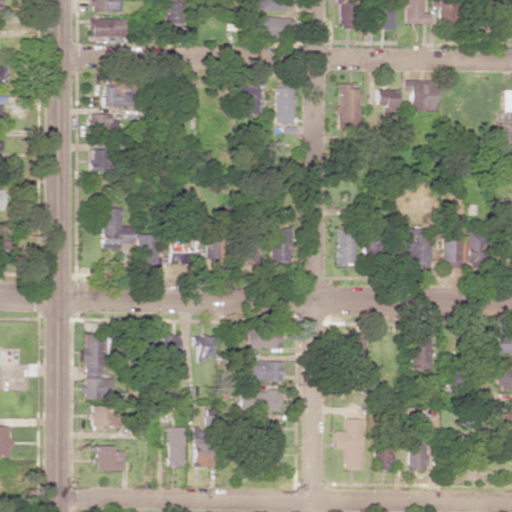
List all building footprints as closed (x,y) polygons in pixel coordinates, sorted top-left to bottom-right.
[(114,0),(86,0),(87,12),(114,11),(114,0)] [(161,0),(160,28),(178,28),(179,0),(161,0)] [(249,0),(250,10),(284,10),(283,0),(249,0)] [(352,0),(334,0),(334,27),(351,28),(352,0)] [(389,29),(389,0),(369,0),(369,28),(389,29)] [(419,0),(400,0),(401,24),(426,23),(426,12),(419,12),(419,0)] [(453,26),(453,0),(436,0),(435,26),(453,26)] [(462,10),(462,25),(479,24),(479,9),(462,10)] [(511,11),(496,12),(497,39),(511,38),(511,11)] [(283,18),(245,17),(245,34),(282,34),(283,18)] [(121,18),(88,18),(88,38),(121,37),(121,18)] [(405,110),(432,111),(432,82),(405,82),(405,110)] [(254,84),(234,83),(233,115),(253,115),(254,84)] [(115,85),(98,84),(97,106),(124,107),(125,92),(114,91),(115,85)] [(333,85),(334,130),(354,129),(353,84),(333,85)] [(270,123),(290,123),(289,87),(270,87),(270,123)] [(187,88),(168,88),(167,116),(187,117),(187,88)] [(498,111),(511,111),(511,88),(498,89),(498,111)] [(394,106),(394,89),(371,89),(371,107),(394,106)] [(108,114),(87,113),(87,134),(114,135),(114,121),(108,121),(108,114)] [(493,160),(502,160),(502,176),(511,176),(511,145),(511,132),(493,132),(493,160)] [(106,171),(107,149),(87,149),(87,171),(106,171)] [(98,248),(117,249),(117,242),(128,242),(129,226),(117,225),(117,208),(99,208),(98,248)] [(219,258),(216,221),(201,222),(204,259),(219,258)] [(373,254),(372,223),(357,224),(358,254),(373,254)] [(425,265),(424,228),(399,229),(400,266),(425,265)] [(254,265),(255,230),(236,229),(235,264),(254,265)] [(286,229),(267,229),(266,262),(285,262),(286,229)] [(437,267),(456,267),(456,229),(438,229),(437,267)] [(350,231),(332,231),(331,264),(350,264),(350,231)] [(476,232),(462,232),(462,259),(477,259),(476,232)] [(152,265),(153,234),(133,234),(133,264),(152,265)] [(164,237),(163,264),(177,265),(178,251),(189,252),(190,237),(180,236),(180,238),(164,237)] [(277,348),(278,327),(245,326),(244,347),(277,348)] [(130,332),(129,347),(147,348),(148,333),(130,332)] [(101,334),(82,334),(81,348),(80,348),(80,377),(100,377),(101,334)] [(176,364),(177,335),(158,334),(157,353),(170,353),(169,364),(176,364)] [(210,359),(210,336),(189,336),(189,347),(193,347),(193,359),(210,359)] [(425,372),(427,337),(410,336),(408,371),(425,372)] [(123,362),(124,342),(109,341),(108,361),(123,362)] [(278,381),(279,361),(240,360),(240,381),(278,381)] [(107,399),(108,379),(80,378),(80,398),(107,399)] [(276,411),(275,390),(234,391),(235,412),(276,411)] [(108,406),(87,406),(88,427),(117,426),(117,415),(109,415),(108,406)] [(511,437),(511,412),(490,413),(489,438),(511,437)] [(360,469),(359,418),(341,419),(342,430),(330,430),(330,449),(340,449),(340,470),(360,469)] [(256,422),(257,441),(275,441),(275,421),(256,422)] [(181,427),(163,427),(162,465),(179,466),(181,427)] [(207,466),(206,428),(188,429),(189,466),(207,466)] [(423,436),(404,436),(403,470),(422,470),(423,436)] [(387,470),(388,437),(370,437),(369,469),(387,470)] [(120,471),(120,450),(111,450),(112,446),(94,445),(93,470),(120,471)] [(272,469),(272,453),(258,453),(257,468),(272,469)]
